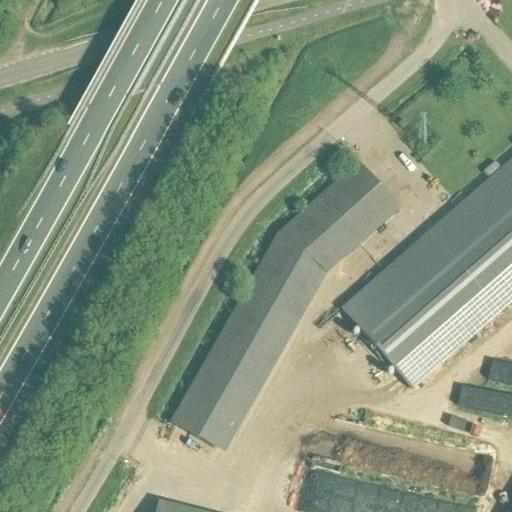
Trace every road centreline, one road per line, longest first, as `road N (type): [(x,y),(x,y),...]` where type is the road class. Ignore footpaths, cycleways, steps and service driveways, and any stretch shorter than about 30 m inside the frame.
road 1 (unclassified): [(76,511),(240,222),(442,37),(450,0)]
road 2 (trunk): [(0,401),(224,0)]
road 3 (trunk): [(163,0),(0,293)]
road 4 (tertiary): [(266,0),(0,84)]
